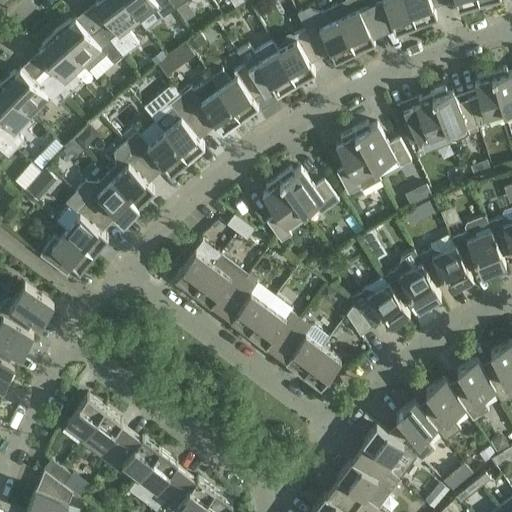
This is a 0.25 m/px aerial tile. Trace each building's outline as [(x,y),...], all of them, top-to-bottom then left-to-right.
[(139,18),(125,0),(98,0),(96,2),(110,20),(101,27),(123,55),(139,43),(126,27),(139,18)] [(125,0),(139,18),(147,28),(163,16),(175,8),(169,0),(125,0)] [(370,27),(380,22),(370,0),(345,0),(346,1),(335,6),(355,49),(375,39),(370,27)] [(416,22),(408,0),(370,0),(380,22),(391,17),(396,30),(416,22)] [(432,1),(436,0),(408,0),(416,22),(437,14),(432,1)] [(355,49),(335,6),(324,11),(309,7),(298,13),(306,27),(319,51),(329,46),(335,58),(355,49)] [(123,55),(101,27),(91,35),(76,17),(72,21),(71,19),(65,23),(56,29),(55,31),(83,62),(89,69),(107,52),(110,56),(115,62),(123,55)] [(309,57),(319,51),(306,27),(294,34),(290,33),(287,35),(286,39),(288,43),(278,49),(296,80),(316,69),(309,57)] [(83,62),(55,31),(46,40),(42,45),(43,46),(39,50),(55,67),(46,76),(65,97),(82,81),(73,71),(83,62)] [(296,80),(278,49),(273,41),(255,51),(250,42),(237,50),(246,63),(261,86),(271,80),(277,91),(296,80)] [(241,116),(259,103),(251,92),(261,86),(246,63),(234,71),(237,75),(231,79),(224,69),(213,77),(241,116)] [(511,70),(508,71),(507,66),(493,70),(505,111),(507,120),(511,118),(511,70)] [(65,97),(46,76),(38,84),(21,68),(17,72),(16,71),(10,75),(1,83),(31,113),(49,95),(58,104),(65,97)] [(505,111),(493,70),(479,75),(480,80),(475,81),(479,95),(469,99),(478,125),(488,121),(487,116),(505,111)] [(223,129),(241,116),(213,77),(196,89),(193,85),(181,94),(206,125),(215,118),(223,129)] [(31,113),(1,83),(0,83),(0,116),(3,119),(0,122),(0,132),(17,148),(24,139),(14,130),(31,113)] [(459,102),(455,95),(453,89),(448,91),(446,86),(433,91),(448,130),(451,138),(457,138),(464,135),(469,131),(468,128),(478,125),(469,99),(459,102)] [(416,104),(403,109),(409,123),(402,127),(411,145),(419,141),(422,147),(433,143),(430,137),(448,130),(433,91),(419,97),(421,102),(416,104)] [(196,133),(206,125),(181,94),(170,103),(164,102),(164,107),(153,116),(164,130),(188,157),(205,143),(196,133)] [(139,120),(124,101),(104,117),(118,136),(139,120)] [(368,121),(355,128),(376,167),(396,156),(401,165),(412,159),(400,137),(389,143),(377,122),(371,125),(368,121)] [(171,172),(188,157),(164,130),(149,143),(146,139),(134,125),(122,135),(126,140),(154,169),(162,161),(171,172)] [(376,167),(355,128),(341,136),(343,140),(337,144),(348,165),(337,171),(349,193),(360,187),(362,189),(382,178),(376,167)] [(17,148),(0,132),(0,147),(9,156),(17,148)] [(56,136),(34,158),(42,167),(64,144),(56,136)] [(145,177),(154,169),(126,140),(116,149),(116,162),(107,171),(139,203),(155,187),(145,177)] [(70,149),(59,162),(66,169),(78,156),(70,149)] [(292,166),(279,175),(305,211),(305,212),(315,205),(320,213),(340,199),(325,178),(315,186),(301,166),(295,170),(292,166)] [(124,218),(139,203),(107,171),(98,180),(85,180),(76,190),(86,199),(106,217),(114,209),(124,218)] [(12,190),(23,200),(39,181),(28,172),(12,190)] [(305,211),(279,175),(266,185),(269,189),(263,193),(277,213),(267,220),(282,240),(292,233),(286,225),(305,211)] [(98,226),(106,217),(86,199),(76,209),(71,205),(58,220),(68,227),(94,252),(108,235),(98,226)] [(511,204),(506,206),(505,211),(506,215),(489,220),(488,220),(501,250),(510,246),(511,243),(511,204)] [(255,228),(245,220),(235,213),(227,223),(248,238),(255,228)] [(507,264),(501,250),(488,220),(489,220),(486,214),(466,222),(469,229),(452,236),(455,244),(456,243),(467,265),(476,260),(478,256),(483,259),(480,263),(484,273),(507,264)] [(80,269),(94,252),(68,227),(58,238),(54,235),(41,254),(62,270),(70,260),(80,269)] [(194,289),(214,262),(221,252),(204,239),(176,276),(194,289)] [(360,245),(372,270),(384,264),(371,239),(360,245)] [(473,278),(467,265),(456,243),(455,244),(443,250),(435,247),(434,246),(418,253),(418,254),(434,281),(442,276),(444,272),(449,274),(447,278),(452,288),(473,278)] [(442,294),(434,281),(418,254),(418,253),(415,248),(401,256),(399,266),(384,274),(388,281),(389,281),(402,301),(411,295),(412,291),(417,292),(415,297),(421,306),(442,294)] [(222,309),(246,276),(237,269),(239,265),(221,252),(214,262),(194,289),(211,302),(212,301),(222,309)] [(344,281),(353,292),(363,284),(354,272),(344,281)] [(384,274),(352,297),(356,302),(371,322),(380,316),(381,311),(385,312),(385,317),(391,326),(411,313),(402,301),(389,281),(388,281),(384,274)] [(269,303),(251,290),(256,284),(246,276),(222,309),(231,316),(231,317),(249,330),(269,303)] [(6,298),(0,306),(0,313),(27,330),(28,329),(34,321),(33,321),(29,318),(32,314),(42,321),(43,320),(46,322),(54,311),(51,308),(55,303),(25,283),(14,299),(11,297),(6,298)] [(371,322),(355,302),(347,313),(361,334),(374,326),(371,322)] [(286,316),(269,303),(249,330),(266,344),(267,343),(277,350),(301,317),(291,310),(286,316)] [(27,330),(0,313),(0,357),(3,359),(4,358),(12,345),(23,352),(23,351),(26,353),(34,341),(31,339),(34,333),(28,329),(27,330)] [(304,371),(324,345),(331,336),(315,324),(311,325),(301,317),(277,350),(287,357),(286,358),(304,371)] [(511,339),(511,340),(491,350),(496,360),(495,364),(485,369),(495,389),(502,401),(511,396),(511,339)] [(342,358),(324,345),(304,371),(321,385),(342,358)] [(12,370),(15,364),(4,358),(3,359),(0,357),(0,381),(5,384),(5,383),(8,385),(15,372),(12,370)] [(495,389),(485,369),(478,357),(458,368),(464,378),(463,382),(453,388),(465,407),(473,419),(489,409),(482,396),(495,389)] [(465,407),(453,388),(445,376),(426,389),(433,399),(433,403),(423,409),(437,428),(446,438),(461,427),(453,415),(465,407)] [(86,433),(106,406),(88,393),(68,420),(86,433)] [(437,428),(423,409),(415,398),(397,413),(404,422),(404,427),(394,435),(404,443),(422,459),(435,447),(426,436),(437,428)] [(128,434),(133,428),(123,420),(124,419),(106,406),(86,433),(81,439),(109,460),(128,434)] [(404,443),(394,435),(377,423),(363,441),(371,447),(365,455),(399,480),(410,465),(400,458),(400,457),(396,454),(404,443)] [(143,434),(142,435),(133,428),(128,434),(109,460),(118,467),(123,461),(140,474),(141,474),(161,447),(143,434)] [(511,444),(503,450),(507,457),(511,453),(511,444)] [(164,501),(183,475),(188,469),(178,462),(179,461),(161,447),(141,474),(140,474),(130,488),(158,509),(164,501)] [(338,477),(327,492),(339,502),(351,486),(363,495),(364,496),(379,507),(399,480),(365,455),(359,463),(353,458),(351,457),(337,476),(338,477)] [(72,473),(62,465),(52,457),(44,468),(45,468),(64,483),(70,475),(72,473)] [(34,511),(64,511),(74,490),(64,483),(45,468),(37,488),(36,488),(27,509),(28,509),(34,511)] [(198,475),(197,476),(188,469),(183,475),(164,501),(173,509),(178,502),(191,511),(198,511),(216,488),(198,475)] [(491,478),(486,471),(476,479),(481,485),(491,478)] [(80,482),(70,475),(64,483),(74,490),(80,482)] [(461,501),(481,485),(476,479),(456,495),(461,501)] [(326,491),(312,510),(313,511),(314,511),(353,511),(352,511),(363,495),(351,486),(339,502),(327,492),(326,491)] [(226,511),(234,502),(216,488),(198,511),(226,511)] [(511,511),(511,495),(498,506),(503,511),(511,511)]
